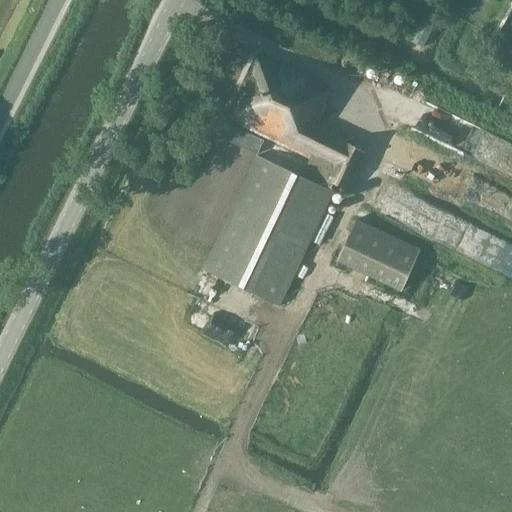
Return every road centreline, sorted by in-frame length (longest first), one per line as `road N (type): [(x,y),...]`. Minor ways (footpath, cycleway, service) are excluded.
road 1 (tertiary): [(0,365),(180,0)]
road 2 (unclassified): [(0,120),(59,0)]
